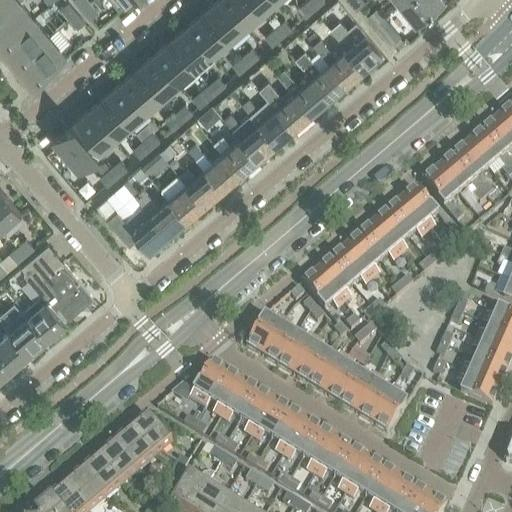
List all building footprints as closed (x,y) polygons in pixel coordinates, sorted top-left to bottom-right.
[(0,0),(0,16),(18,1),(17,0),(0,0)] [(74,0),(81,9),(89,2),(87,0),(74,0)] [(221,0),(217,0),(203,12),(227,40),(244,26),(221,0)] [(249,0),(221,0),(244,26),(260,12),(249,0)] [(249,0),(260,12),(274,0),(249,0)] [(323,0),(307,0),(307,1),(314,9),(324,0),(323,0)] [(443,1),(442,0),(405,0),(400,4),(415,23),(422,17),(431,10),(443,1)] [(0,16),(0,40),(3,44),(33,18),(18,1),(0,16)] [(60,8),(68,18),(76,11),(68,1),(60,8)] [(314,9),(307,1),(297,9),(304,17),(314,9)] [(89,2),(81,9),(90,19),(98,12),(89,2)] [(366,17),(373,26),(382,19),(375,10),(366,17)] [(431,10),(422,17),(427,23),(436,15),(431,10)] [(76,11),(68,18),(77,28),(85,21),(76,11)] [(203,12),(187,26),(211,54),(227,40),(203,12)] [(3,44),(18,61),(48,36),(33,18),(3,44)] [(398,38),(382,19),(373,26),(390,45),(398,38)] [(284,20),(274,28),(281,37),(291,28),(284,20)] [(328,30),(345,49),(362,69),(380,53),(363,33),(353,42),(346,33),(344,34),(336,24),(328,30)] [(187,26),(170,40),(194,68),(211,54),(187,26)] [(281,37),(274,28),(264,37),(271,45),(281,37)] [(313,33),(307,38),(312,44),(318,39),(313,33)] [(48,36),(18,61),(33,79),(63,54),(48,36)] [(310,46),(316,52),(317,52),(344,84),(362,69),(345,49),(334,58),(318,39),(312,44),(310,46)] [(170,40),(154,54),(178,82),(194,68),(170,40)] [(310,79),(327,99),(344,84),(317,52),(316,52),(308,59),(297,46),(288,53),(310,79)] [(251,48),(241,56),(248,64),(258,56),(251,48)] [(154,54),(137,68),(161,96),(178,82),(154,54)] [(248,64),(241,56),(231,64),(238,73),(248,64)] [(137,68),(121,82),(145,110),(161,96),(137,68)] [(275,76),(287,90),(288,89),(309,114),(327,99),(310,79),(299,88),(283,69),(275,76)] [(218,76),(208,84),(215,92),(225,84),(218,76)] [(121,82),(104,96),(128,124),(145,110),(121,82)] [(258,90),(274,109),(291,129),(309,114),(288,89),(287,90),(279,97),(267,82),(258,90)] [(215,92),(208,84),(198,93),(205,101),(215,92)] [(198,93),(192,98),(198,106),(205,101),(198,93)] [(104,96),(88,110),(112,138),(128,124),(104,96)] [(240,106),(256,125),(256,124),(273,144),(291,129),(274,109),(263,118),(247,100),(240,106)] [(185,104),(175,112),(182,120),(191,112),(185,104)] [(213,106),(198,119),(206,129),(221,116),(213,106)] [(88,110),(71,124),(95,152),(112,138),(88,110)] [(511,115),(508,111),(495,122),(511,141),(511,115)] [(182,120),(175,112),(165,121),(172,129),(182,120)] [(223,121),(231,131),(239,124),(231,114),(223,121)] [(511,141),(495,122),(480,134),(511,171),(511,161),(507,156),(511,151),(511,141)] [(147,123),(136,133),(142,140),(152,132),(153,131),(147,123)] [(95,152),(71,124),(53,139),(77,167),(95,152)] [(256,124),(256,125),(238,139),(256,160),(273,144),(256,124)] [(152,132),(142,140),(149,148),(159,140),(152,132)] [(511,171),(480,134),(466,146),(488,172),(494,167),(500,174),(507,182),(511,177),(511,171)] [(211,145),(220,155),(221,155),(238,175),(256,160),(238,139),(231,146),(223,136),(211,145)] [(149,148),(142,140),(132,149),(139,157),(149,148)] [(169,144),(159,152),(166,160),(176,151),(169,144)] [(187,151),(195,161),(203,154),(195,145),(187,151)] [(466,146),(452,158),(486,199),(492,195),(485,187),(492,181),(486,174),(488,172),(466,146)] [(159,152),(148,162),(156,171),(167,162),(166,160),(159,152)] [(221,155),(220,155),(203,170),(220,190),(238,175),(221,155)] [(452,158),(437,171),(465,204),(472,198),(478,206),(486,199),(452,158)] [(119,160),(109,168),(116,176),(126,168),(119,160)] [(59,161),(53,166),(60,174),(66,169),(59,161)] [(104,162),(96,168),(102,174),(109,168),(104,162)] [(188,167),(177,175),(185,185),(195,176),(188,167)] [(116,176),(109,168),(102,174),(99,177),(106,185),(116,176)] [(195,176),(185,185),(202,205),(220,190),(203,170),(195,176)] [(437,171),(420,185),(455,226),(463,219),(456,212),(464,206),(463,205),(465,204),(437,171)] [(151,182),(167,200),(184,220),(202,205),(185,185),(177,175),(166,185),(158,175),(151,182)] [(0,188),(0,227),(1,228),(21,212),(0,188)] [(133,197),(141,206),(142,206),(167,235),(184,220),(167,200),(157,209),(141,190),(133,197)] [(413,191),(400,202),(429,236),(430,235),(441,225),(413,191)] [(104,199),(94,207),(106,220),(115,212),(104,199)] [(400,202),(385,215),(408,241),(410,240),(416,248),(425,240),(429,236),(400,202)] [(148,251),(167,235),(142,206),(141,206),(123,221),(115,212),(106,220),(127,246),(137,237),(148,251)] [(385,215),(372,226),(402,262),(407,259),(399,249),(407,243),(408,241),(385,215)] [(372,226),(358,238),(380,265),(382,263),(390,273),(398,266),(402,262),(372,226)] [(449,250),(457,243),(452,236),(443,243),(449,250)] [(358,238),(344,249),(375,286),(377,284),(385,277),(377,268),(380,265),(358,238)] [(25,239),(16,246),(24,256),(33,249),(25,239)] [(47,244),(29,260),(45,279),(63,263),(47,245),(47,244)] [(16,246),(0,260),(0,263),(7,271),(24,256),(16,246)] [(344,249),(331,261),(354,288),(362,297),(374,287),(375,286),(344,249)] [(503,252),(500,258),(511,263),(511,255),(503,252)] [(434,255),(426,262),(432,269),(440,262),(434,255)] [(511,263),(500,258),(495,268),(501,271),(497,279),(510,285),(511,286),(511,263)] [(34,302),(38,306),(46,299),(50,304),(59,296),(52,288),(45,279),(29,260),(19,268),(31,282),(41,295),(34,302)] [(331,261),(317,273),(347,309),(348,309),(346,306),(355,299),(349,292),(352,290),(354,288),(331,261)] [(423,276),(432,269),(426,262),(418,270),(423,276)] [(71,272),(63,263),(45,279),(52,288),(71,272)] [(92,298),(71,272),(52,288),(59,296),(50,304),(65,321),(92,298)] [(317,273),(301,287),(324,314),(326,312),(334,321),(343,313),(347,309),(317,273)] [(407,279),(398,286),(404,293),(412,285),(407,279)] [(487,287),(484,295),(511,307),(511,286),(510,285),(506,295),(496,290),(487,287)] [(395,300),(404,293),(398,286),(389,293),(395,300)] [(298,308),(306,302),(301,295),(293,301),(298,308)] [(46,299),(38,306),(28,315),(46,337),(65,321),(50,304),(46,299)] [(303,306),(310,314),(316,309),(309,301),(303,306)] [(378,303),(370,310),(375,316),(384,309),(378,303)] [(459,303),(454,313),(462,317),(467,306),(459,303)] [(323,317),(316,309),(310,314),(317,322),(323,317)] [(22,310),(5,325),(28,352),(46,337),(28,315),(27,316),(22,310)] [(366,323),(375,316),(370,310),(361,317),(366,323)] [(485,315),(481,325),(488,328),(511,338),(511,318),(495,311),(492,318),(485,315)] [(457,327),(462,317),(454,313),(449,323),(457,327)] [(257,329),(246,348),(248,349),(250,350),(258,355),(261,357),(285,319),(277,314),(272,323),(264,319),(264,318),(257,329)] [(359,323),(354,317),(346,324),(351,331),(359,323)] [(285,319),(261,357),(265,360),(276,366),(277,367),(295,338),(287,333),(292,324),(285,319)] [(0,331),(0,356),(10,368),(28,352),(5,325),(4,325),(9,331),(3,336),(0,331)] [(347,334),(340,326),(334,331),(341,339),(347,334)] [(358,348),(375,334),(369,327),(352,341),(358,348)] [(475,338),(474,340),(511,357),(511,338),(488,328),(484,335),(478,332),(475,338)] [(295,338),(277,367),(279,368),(289,374),(293,376),(316,338),(309,333),(302,343),(295,338)] [(444,336),(439,347),(447,350),(451,340),(444,336)] [(316,338),(293,376),(297,379),(307,385),(308,386),(326,357),(318,352),(324,342),(316,338)] [(472,345),(470,349),(477,352),(473,360),(507,375),(511,362),(511,357),(474,340),(472,345)] [(378,351),(386,360),(392,354),(385,345),(378,351)] [(442,360),(447,350),(439,347),(435,356),(442,360)] [(326,357),(308,386),(310,387),(321,393),(324,396),(348,357),(340,352),(334,362),(326,357)] [(400,363),(392,354),(386,360),(393,368),(400,363)] [(0,375),(10,368),(0,356),(0,375)] [(348,357),(324,396),(328,398),(338,404),(340,405),(357,376),(350,372),(356,362),(348,357)] [(460,372),(459,374),(499,391),(507,375),(473,360),(470,369),(463,366),(460,372)] [(205,410),(209,404),(208,403),(225,375),(209,365),(192,393),(201,399),(197,405),(205,410)] [(439,379),(443,369),(435,365),(431,375),(439,379)] [(407,382),(412,373),(404,368),(399,378),(407,382)] [(357,376),(340,405),(342,406),(352,412),(356,415),(379,376),(372,371),(366,381),(357,376)] [(456,380),(455,383),(464,387),(461,394),(460,395),(465,397),(467,398),(485,406),(488,407),(491,409),(493,406),(494,402),(499,391),(459,374),(456,380)] [(212,415),(220,419),(241,384),(225,375),(208,403),(209,404),(216,408),(212,415)] [(379,376),(356,415),(359,417),(369,423),(371,424),(388,395),(381,391),(387,381),(379,376)] [(232,418),(239,422),(257,394),(241,384),(220,419),(228,424),(232,418)] [(388,395),(371,424),(375,427),(385,433),(387,434),(405,405),(405,404),(397,400),(402,391),(394,386),(388,395)] [(244,434),(251,438),(272,403),(257,394),(239,422),(247,427),(244,434)] [(263,437),(270,442),(288,413),(272,403),(251,438),(259,443),(263,437)] [(275,453),(282,457),(303,423),(288,413),(270,442),(279,447),(275,453)] [(147,417),(130,431),(154,460),(171,446),(147,417)] [(184,425),(193,430),(197,423),(188,418),(184,425)] [(207,429),(197,423),(193,430),(202,436),(207,429)] [(295,457),(302,461),(319,432),(303,423),(282,457),(291,463),(295,457)] [(130,431),(113,444),(138,473),(154,460),(130,431)] [(306,472),(313,476),(335,442),(319,432),(302,461),(310,466),(306,472)] [(215,444),(224,449),(228,443),(219,437),(215,444)] [(326,476),(333,480),(350,451),(335,442),(313,476),(322,482),(326,476)] [(238,448),(228,443),(224,449),(233,455),(238,448)] [(101,455),(97,458),(121,487),(138,473),(113,444),(101,455)] [(206,446),(201,454),(208,458),(213,450),(206,446)] [(208,458),(220,465),(225,458),(213,450),(208,458)] [(338,491),(345,496),(366,461),(350,451),(333,480),(341,485),(338,491)] [(246,463),(255,468),(259,462),(250,456),(246,463)] [(97,458),(80,472),(104,501),(121,487),(97,458)] [(236,465),(225,458),(220,465),(232,473),(236,465)] [(180,459),(173,470),(181,475),(188,464),(180,459)] [(357,495),(364,499),(382,470),(366,461),(345,496),(353,501),(357,495)] [(268,468),(259,462),(255,468),(264,474),(268,468)] [(243,469),(238,477),(245,481),(250,473),(243,469)] [(174,487),(181,475),(173,470),(166,481),(174,487)] [(369,511),(371,511),(377,511),(397,480),(382,470),(364,499),(373,504),(369,511)] [(80,472),(64,486),(85,511),(99,511),(95,509),(96,508),(104,501),(80,472)] [(170,506),(179,511),(192,511),(211,481),(210,481),(214,475),(211,473),(203,474),(200,480),(190,474),(170,506)] [(245,481),(256,488),(261,480),(250,473),(245,481)] [(278,482),(287,488),(291,481),(282,476),(278,482)] [(273,487),(261,480),(256,488),(268,495),(273,487)] [(398,511),(413,489),(397,480),(377,511),(398,511)] [(192,511),(217,511),(227,497),(215,489),(218,485),(211,481),(192,511)] [(300,487),(291,481),(287,488),(296,494),(300,487)] [(85,511),(64,486),(47,500),(49,502),(56,511),(85,511)] [(420,511),(428,499),(413,489),(398,511),(420,511)] [(158,493),(151,505),(160,510),(167,498),(158,493)] [(309,502),(318,507),(322,501),(313,495),(309,502)] [(282,504),(294,511),(299,503),(287,496),(282,504)] [(217,511),(242,511),(245,508),(227,497),(217,511)] [(442,511),(444,509),(428,499),(420,511),(442,511)] [(327,511),(331,506),(322,501),(318,507),(325,511),(327,511)] [(56,511),(49,502),(37,511),(56,511)] [(308,511),(310,510),(299,503),(294,511),(295,511),(308,511)]
